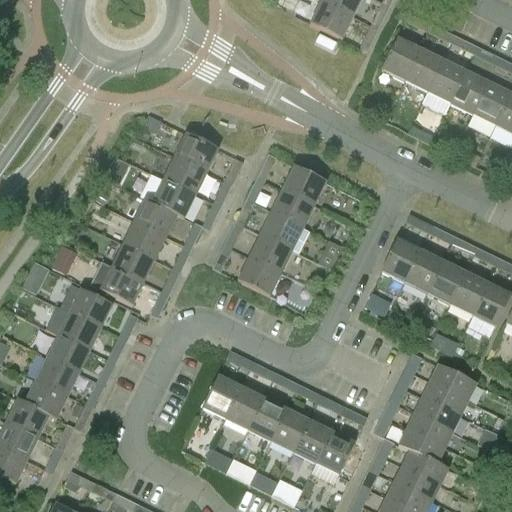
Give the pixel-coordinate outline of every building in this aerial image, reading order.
[(322,0),(321,3),(351,18),(353,19),(362,0),(322,0)] [(353,19),(351,18),(321,3),(309,27),(342,43),(353,19)] [(382,24),(389,10),(381,5),(373,20),(382,24)] [(420,32),(424,23),(409,16),(405,25),(420,32)] [(442,43),(446,35),(432,27),(428,36),(442,43)] [(371,47),(378,32),(369,28),(362,43),(371,47)] [(317,39),(314,46),(331,55),(336,46),(318,37),(317,39)] [(465,54),(469,46),(454,38),(450,47),(465,54)] [(398,41),(381,73),(404,85),(421,52),(398,41)] [(488,65),(492,57),(477,50),(473,58),(488,65)] [(427,96),(443,63),(421,52),(404,85),(427,96)] [(510,76),(511,72),(511,66),(500,61),(496,69),(510,76)] [(450,107),(466,75),(443,63),(427,96),(450,107)] [(472,118),(489,86),(466,75),(450,107),(472,118)] [(495,129),(511,97),(489,86),(472,118),(495,129)] [(511,137),(511,97),(495,129),(511,137)] [(138,134),(134,141),(142,145),(143,145),(149,135),(140,130),(138,134)] [(417,142),(421,135),(410,130),(407,137),(417,142)] [(175,161),(206,176),(217,152),(186,137),(175,161)] [(142,145),(134,141),(130,148),(138,152),(142,145)] [(163,183),(195,198),(206,176),(175,161),(163,183)] [(234,161),(227,176),(235,180),(242,165),(234,161)] [(265,184),(272,170),(263,165),(256,180),(265,184)] [(283,192),(315,209),(327,185),(294,169),(283,192)] [(497,181),(502,183),(509,186),(511,179),(511,175),(502,171),(497,181)] [(111,173),(106,183),(117,189),(119,190),(124,179),(122,178),(111,173)] [(152,206),(184,221),(195,198),(163,183),(153,205),(152,206)] [(223,184),(216,199),(224,203),(231,188),(224,184),(223,184)] [(254,206),(261,192),(252,188),(245,202),(254,206)] [(272,215),(304,231),(315,209),(283,192),(272,215)] [(96,205),(103,208),(108,199),(101,196),(96,205)] [(176,219),(183,223),(184,221),(152,206),(153,205),(146,202),(134,225),(166,241),(176,219)] [(212,207),(205,221),(213,225),(220,211),(212,207)] [(242,229),(250,215),(241,210),(234,225),(242,229)] [(299,256),(309,235),(304,233),(304,231),(272,215),(261,238),(293,254),(299,256)] [(405,226),(420,233),(424,224),(408,217),(405,226)] [(123,248),(148,260),(155,263),(166,241),(134,225),(123,248)] [(194,226),(187,240),(195,244),(202,230),(194,226)] [(429,236),(428,237),(442,244),(447,235),(432,228),(428,236),(429,236)] [(223,247),(232,251),(239,237),(230,233),(223,247)] [(293,254),(261,238),(249,260),(282,276),(293,254)] [(451,247),(451,248),(465,255),(469,247),(455,239),(451,247)] [(325,276),(338,247),(327,242),(314,272),(325,276)] [(404,286),(420,253),(397,242),(381,274),(404,286)] [(52,270),(68,275),(75,252),(60,247),(52,270)] [(112,271),(144,286),(155,263),(148,260),(123,248),(112,271)] [(184,249),(182,249),(175,263),(184,267),(191,252),(184,249)] [(474,259),(473,259),(487,266),(492,257),(477,250),(473,258),(474,259)] [(427,297),(443,264),(420,253),(404,286),(427,297)] [(220,275),(220,274),(228,259),(219,255),(211,271),(220,275)] [(271,300),(282,276),(249,260),(238,283),(271,300)] [(496,270),(510,277),(511,272),(511,267),(500,261),(496,270)] [(23,291),(37,296),(48,269),(34,264),(23,291)] [(101,294),(132,309),(144,286),(112,271),(99,264),(88,286),(101,293),(101,294)] [(450,308),(466,275),(443,264),(427,297),(450,308)] [(171,271),(164,286),(173,290),(180,275),(171,271)] [(472,319),(488,286),(466,275),(450,308),(472,319)] [(488,286),(472,319),(495,330),(511,298),(488,286)] [(113,308),(81,293),(71,288),(59,312),(69,316),(101,331),(113,308)] [(162,295),(160,294),(153,308),(162,312),(169,298),(162,294),(162,295)] [(390,314),(384,327),(407,338),(408,335),(413,325),(390,314)] [(58,338),(90,354),(101,331),(69,316),(58,338)] [(129,317),(122,331),(130,335),(137,321),(129,317)] [(408,335),(415,339),(422,326),(420,325),(414,322),(413,325),(408,335)] [(436,336),(429,349),(436,353),(443,339),(436,336)] [(47,361),(79,377),(90,354),(58,338),(47,361)] [(119,340),(118,339),(111,353),(119,357),(126,343),(119,339),(119,340)] [(225,362),(241,370),(245,361),(230,353),(225,362)] [(411,356),(406,367),(416,372),(421,361),(411,356)] [(36,384),(68,399),(79,377),(47,361),(36,384)] [(108,362),(107,362),(100,376),(108,380),(115,365),(108,362)] [(249,374),(262,380),(267,372),(253,365),(249,374)] [(477,387),(438,368),(430,385),(469,403),(477,387)] [(403,372),(398,383),(408,388),(414,377),(403,372)] [(271,384),(271,385),(285,391),(289,383),(275,376),(271,384)] [(225,423),(241,391),(217,380),(202,412),(225,423)] [(49,420),(56,423),(68,399),(36,384),(25,406),(18,402),(17,403),(49,419),(49,420)] [(97,385),(96,384),(89,399),(97,403),(104,388),(97,384),(97,385)] [(422,401),(461,419),(469,403),(430,385),(422,401)] [(294,395),(293,396),(307,403),(312,394),(297,387),(293,395),(294,395)] [(406,392),(396,387),(390,399),(401,404),(406,392)] [(246,434),(262,402),(241,391),(225,423),(246,434)] [(315,412),(324,417),(326,412),(330,414),(334,405),(320,398),(316,406),(316,407),(318,408),(315,412)] [(414,416),(453,435),(461,419),(422,401),(414,416)] [(269,445),(285,413),(262,402),(246,434),(269,445)] [(38,442),(49,420),(49,419),(17,403),(6,426),(38,442)] [(397,408),(388,403),(383,414),(393,419),(398,409),(397,408)] [(85,407),(84,407),(77,421),(86,425),(93,411),(86,407),(85,407)] [(339,418),(353,425),(357,416),(343,409),(339,417),(339,418)] [(292,456),(308,424),(285,413),(269,445),(292,456)] [(407,432),(445,451),(453,435),(414,416),(407,432)] [(390,424),(380,419),(375,430),(385,435),(391,424),(390,424)] [(314,467),(330,435),(308,424),(292,456),(314,467)] [(0,438),(0,451),(27,465),(38,442),(6,426),(0,438)] [(74,431),(66,427),(58,442),(67,446),(74,431)] [(398,449),(409,455),(410,453),(438,467),(438,466),(445,451),(407,432),(398,449)] [(338,479),(353,447),(330,435),(314,467),(338,479)] [(383,441),(378,452),(388,457),(394,446),(383,441)] [(63,454),(54,450),(47,465),(56,469),(63,454)] [(270,496),(277,482),(210,450),(203,465),(270,496)] [(0,480),(15,488),(27,465),(0,451),(0,480)] [(449,471),(438,466),(438,467),(410,453),(409,455),(402,469),(440,488),(449,471)] [(386,461),(376,456),(370,467),(381,473),(386,461)] [(394,485),(432,504),(440,488),(402,469),(394,485)] [(378,477),(368,472),(362,483),(373,488),(378,477)] [(44,473),(43,473),(36,487),(44,491),(52,477),(44,473)] [(66,483),(81,490),(86,482),(70,474),(66,483)] [(278,481),(271,499),(294,508),(302,490),(278,481)] [(386,501),(408,511),(428,511),(432,504),(394,485),(386,501)] [(90,494),(104,501),(108,493),(94,486),(90,493),(90,494)] [(370,493),(360,488),(355,499),(365,504),(370,493)] [(113,506),(125,511),(127,511),(131,504),(116,497),(113,504),(113,505),(113,506)] [(380,511),(408,511),(386,501),(380,511)]
